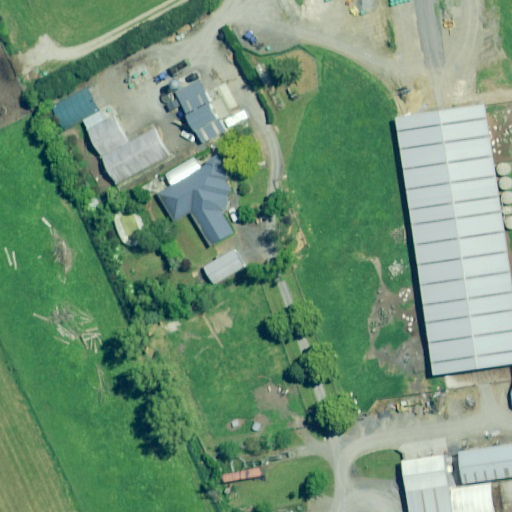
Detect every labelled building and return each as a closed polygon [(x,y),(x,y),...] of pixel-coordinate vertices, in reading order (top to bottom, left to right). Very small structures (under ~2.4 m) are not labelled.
[(225,131),(199,82),(176,93),(202,143),(225,131)] [(509,261),(506,239),(486,106),(397,119),(435,375),(511,363),(511,279),(510,265),(509,261)] [(103,157),(130,143),(116,116),(106,121),(101,112),(84,121),(103,157)] [(130,143),(103,157),(117,184),(171,156),(157,129),(130,143)] [(236,232),(224,210),(232,205),(226,195),(233,191),(225,178),(229,176),(219,159),(159,194),(175,221),(191,212),(211,246),(236,232)] [(245,268),(236,251),(205,268),(215,284),(245,268)] [(511,476),(511,445),(460,453),(465,484),(511,476)] [(446,456),(404,462),(407,492),(410,511),(453,511),(450,487),(446,456)] [(261,469),(224,477),(225,483),(262,476),(261,469)]
